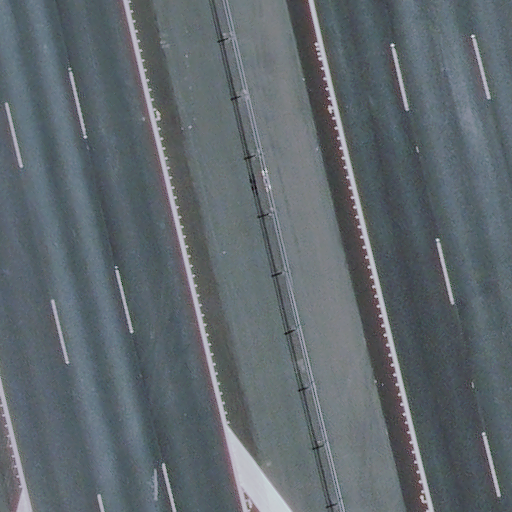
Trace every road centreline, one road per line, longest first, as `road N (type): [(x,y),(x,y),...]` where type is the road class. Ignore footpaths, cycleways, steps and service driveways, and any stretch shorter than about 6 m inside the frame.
road 1 (motorway): [(178,511),(55,0)]
road 2 (motorway): [(389,0),(508,511)]
